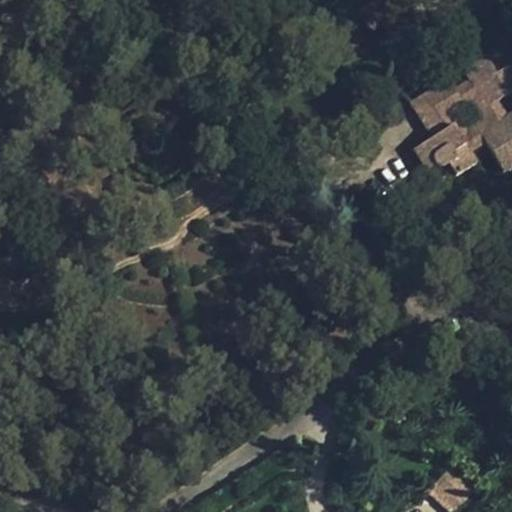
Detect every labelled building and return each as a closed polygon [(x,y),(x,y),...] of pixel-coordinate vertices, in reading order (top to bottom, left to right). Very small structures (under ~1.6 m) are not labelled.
[(382,24),(391,37),(404,28),(398,18),(409,11),(400,0),(396,0),(381,11),(387,20),(382,24)] [(374,2),(366,7),(357,13),(370,32),(382,24),(387,20),(381,11),(374,2)] [(495,101),(511,90),(511,67),(494,78),(484,60),(458,76),(468,93),(474,103),(479,111),(495,101)] [(421,111),(434,102),(428,93),(409,104),(416,114),(421,111)] [(474,103),(468,93),(452,103),(457,112),(474,103)] [(457,112),(452,103),(447,95),(434,102),(421,111),(432,129),(445,120),(457,112)] [(495,101),(479,111),(469,117),(480,134),(506,118),(495,101)] [(427,132),(432,129),(421,111),(416,114),(427,132)] [(480,134),(486,144),(504,173),(511,167),(511,147),(509,143),(511,141),(511,114),(506,118),(480,134)] [(445,120),(432,129),(427,132),(433,142),(451,130),(445,120)] [(433,142),(415,153),(425,171),(444,160),(455,176),(473,165),(467,155),(461,145),(451,130),(433,142)] [(461,145),(467,155),(486,144),(480,134),(461,145)] [(448,470),(426,493),(444,511),(455,511),(473,493),(448,470)]
